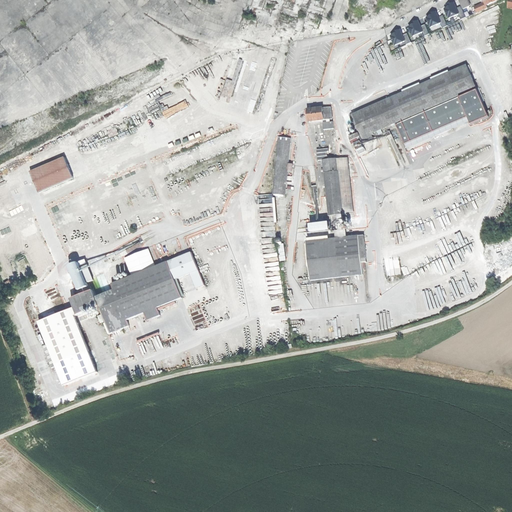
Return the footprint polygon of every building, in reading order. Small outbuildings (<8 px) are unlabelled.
[(459,0),(463,9),(470,6),(466,0),(459,0)] [(476,11),(477,12),(487,7),(486,5),(485,2),(474,7),(476,11)] [(466,16),(462,7),(458,9),(456,4),(445,9),(450,20),(460,15),(461,19),(466,16)] [(449,25),(445,15),(441,17),(439,12),(427,17),(432,28),(442,23),(444,27),(449,25)] [(431,34),(427,24),(423,26),(421,21),(410,26),(415,37),(425,32),(426,36),(431,34)] [(413,42),(409,33),(405,34),(403,29),(392,34),(397,45),(407,41),(408,44),(413,42)] [(395,123),(396,123),(476,88),(466,65),(352,114),(365,144),(375,140),(372,135),(374,134),(373,132),(377,131),(378,133),(382,132),(381,129),(391,124),(392,126),(395,125),(395,123)] [(476,88),(396,123),(405,144),(468,117),(471,125),(489,117),(476,88)] [(331,107),(323,108),(325,120),(333,119),(331,107)] [(315,109),(308,110),(309,122),(325,120),(323,108),(315,109)] [(273,193),(285,194),(290,142),(278,141),(273,193)] [(318,149),(319,159),(330,158),(329,148),(318,149)] [(347,157),(323,159),(329,215),(333,215),(339,214),(353,213),(347,157)] [(30,172),(39,193),(73,178),(65,158),(30,172)] [(324,233),(324,236),(331,236),(331,231),(336,230),(335,223),(313,224),(314,234),(324,233)] [(307,240),(311,279),(364,273),(362,259),(367,259),(364,233),(307,240)] [(280,260),(286,260),(284,243),(282,243),(282,242),(277,243),(280,260)] [(192,253),(168,263),(175,281),(191,274),(197,290),(205,286),(192,253)] [(388,276),(401,275),(399,259),(389,260),(390,266),(387,266),(388,276)] [(100,307),(111,334),(129,327),(127,321),(145,314),(148,321),(161,316),(158,309),(182,299),(175,281),(168,263),(112,285),(114,291),(96,298),(100,307)] [(78,316),(100,307),(96,298),(94,291),(72,300),(75,308),(78,316)] [(50,318),(39,323),(56,365),(89,352),(75,317),(78,316),(75,308),(56,316),(50,318)] [(98,373),(89,352),(56,365),(64,386),(98,373)]
